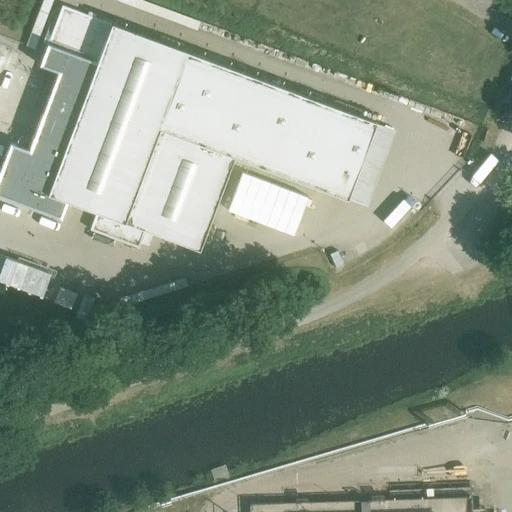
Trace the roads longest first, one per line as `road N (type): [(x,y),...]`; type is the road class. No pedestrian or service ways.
road 1 (unclassified): [(0,427),(317,315),(426,250)]
road 2 (unclassified): [(511,127),(488,184),(426,250)]
